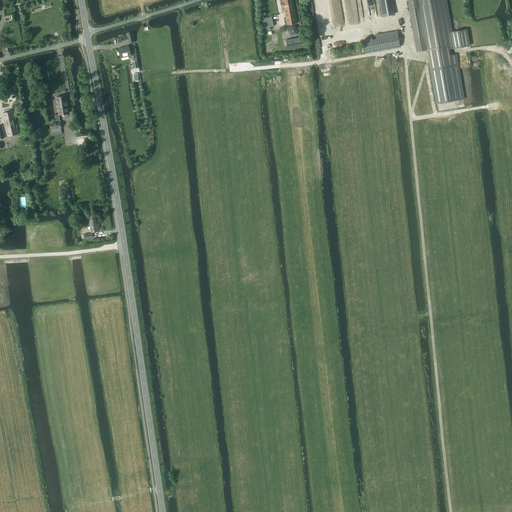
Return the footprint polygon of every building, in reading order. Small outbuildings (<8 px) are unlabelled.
[(296,23),(292,0),(282,0),(283,2),(281,3),(282,7),(284,7),(287,25),(296,23)] [(379,0),(382,17),(394,15),(391,0),(379,0)] [(407,0),(414,39),(417,52),(427,50),(428,50),(450,46),(447,33),(452,32),(446,0),(407,0)] [(272,17),(262,19),(264,31),(269,30),(269,27),(270,27),(274,26),(272,17)] [(290,26),(288,31),(292,35),(297,34),(299,29),(295,25),(290,26)] [(428,50),(427,50),(428,59),(429,63),(430,69),(436,104),(437,103),(465,99),(459,64),(457,54),(450,55),(450,49),(469,46),(470,46),(467,29),(466,29),(452,32),(447,33),(450,46),(428,50)] [(372,38),(363,39),(365,53),(378,51),(389,49),(400,47),(398,35),(397,31),(375,35),(376,39),(372,39),(372,38)] [(301,37),(286,40),(287,47),(303,44),(301,37)] [(121,58),(131,55),(129,46),(118,48),(121,58)] [(59,115),(69,114),(66,96),(57,97),(59,115)] [(9,137),(19,134),(15,116),(14,110),(3,113),(9,137)] [(61,122),(50,124),(51,130),(52,135),(57,135),(56,129),(62,128),(61,122)] [(98,231),(98,228),(96,215),(89,216),(91,230),(91,232),(98,231)]
